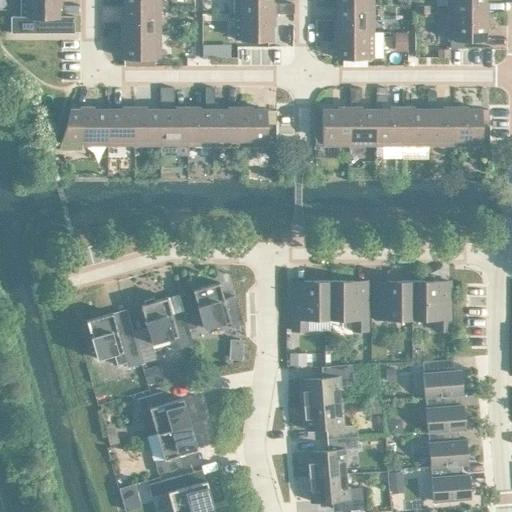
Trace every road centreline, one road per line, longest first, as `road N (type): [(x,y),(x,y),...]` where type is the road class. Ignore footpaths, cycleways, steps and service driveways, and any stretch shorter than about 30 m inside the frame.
road 1 (residential): [(303,79),(116,75),(93,58),(95,0)]
road 2 (residential): [(507,511),(497,385),(505,254)]
road 3 (residential): [(269,511),(255,448),(272,260)]
road 4 (residential): [(272,260),(505,254)]
road 5 (residential): [(511,79),(303,79)]
road 6 (residential): [(97,258),(272,260)]
